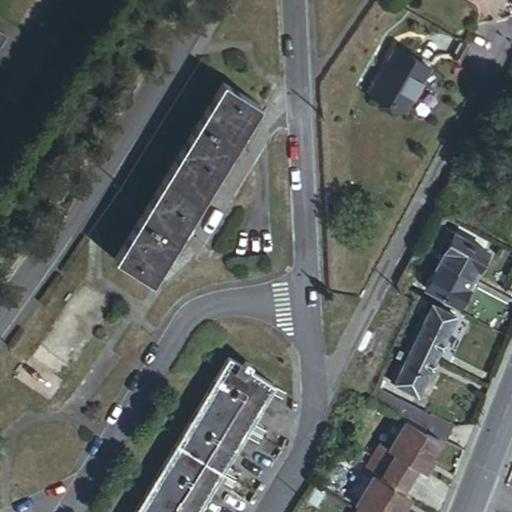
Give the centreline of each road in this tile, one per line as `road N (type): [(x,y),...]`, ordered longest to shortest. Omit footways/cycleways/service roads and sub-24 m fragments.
road 1 (unclassified): [(314,393),(343,355),(511,39)]
road 2 (unclassified): [(204,0),(0,311)]
road 3 (residential): [(308,308),(223,302),(200,311),(177,332),(66,511)]
road 4 (unclassified): [(292,0),(308,308)]
road 5 (unclassified): [(314,393),(310,433),(270,511)]
road 6 (secondary): [(511,397),(465,511)]
